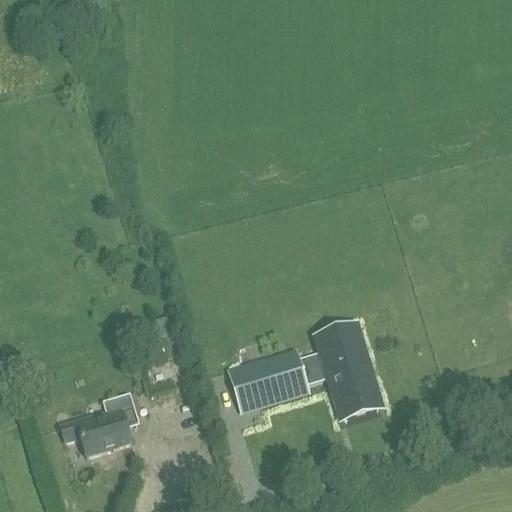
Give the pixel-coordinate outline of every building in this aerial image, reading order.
[(171,343),(184,339),(177,320),(165,324),(171,343)] [(327,389),(336,417),(382,403),(358,326),(312,341),(318,359),(327,389)] [(228,374),(241,419),(310,398),(309,394),(327,389),(318,359),(300,364),(297,353),(228,374)] [(93,427),(92,421),(60,431),(65,446),(80,442),(86,462),(131,448),(124,423),(136,419),(129,398),(103,407),(108,422),(93,427)] [(511,409),(503,412),(507,428),(511,427),(511,409)] [(221,430),(219,420),(209,423),(212,433),(221,430)]
